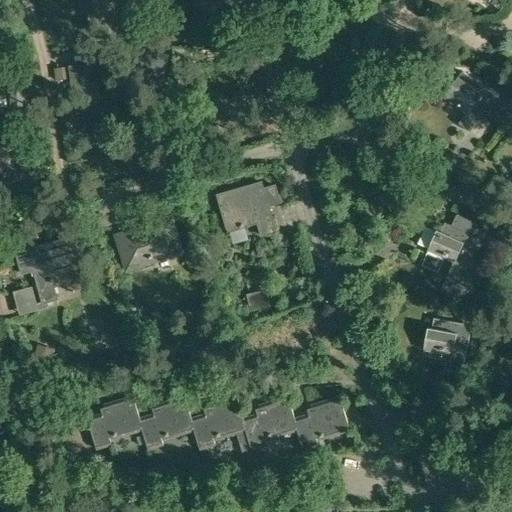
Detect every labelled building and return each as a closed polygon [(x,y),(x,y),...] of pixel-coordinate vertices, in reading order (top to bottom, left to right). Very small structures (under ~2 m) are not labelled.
[(112,0),(96,0),(102,38),(118,36),(112,0)] [(237,1),(234,0),(204,0),(227,16),(237,1)] [(498,9),(504,0),(492,0),(490,3),(498,9)] [(405,34),(371,23),(355,62),(371,68),(405,34)] [(141,29),(129,29),(129,41),(141,41),(141,29)] [(287,33),(279,49),(316,68),(324,52),(287,33)] [(167,54),(137,47),(131,72),(161,79),(167,54)] [(252,62),(244,63),(247,78),(255,77),(252,62)] [(85,63),(69,66),(76,114),(92,112),(85,63)] [(465,113),(458,123),(469,131),(496,94),(462,70),(443,97),(465,113)] [(367,75),(357,71),(354,77),(365,81),(367,75)] [(7,77),(10,117),(25,116),(22,76),(7,77)] [(255,100),(242,88),(211,118),(224,131),(255,100)] [(348,108),(352,99),(342,95),(339,104),(348,108)] [(492,123),(500,129),(511,115),(503,109),(492,123)] [(508,139),(511,134),(511,118),(499,131),(508,139)] [(0,144),(0,172),(1,173),(8,148),(0,144)] [(258,222),(262,235),(276,231),(268,205),(280,202),(275,185),(263,189),(261,182),(218,195),(228,231),(258,222)] [(442,288),(461,296),(465,287),(473,291),(485,262),(471,256),(480,235),(477,234),(479,229),(477,228),(479,224),(458,215),(454,224),(445,221),(441,231),(436,229),(435,231),(426,227),(418,244),(427,249),(453,261),(445,279),(446,279),(442,288)] [(115,235),(126,271),(183,253),(172,217),(115,235)] [(33,269),(42,302),(56,298),(51,281),(84,272),(74,235),(28,248),(29,252),(17,256),(22,272),(33,269)] [(271,307),(266,287),(246,291),(251,312),(271,307)] [(448,369),(462,372),(471,325),(433,317),(432,327),(428,326),(423,349),(451,355),(448,369)] [(37,344),(34,355),(50,360),(54,349),(37,344)] [(110,440),(141,431),(137,418),(140,417),(133,395),(105,403),(106,405),(99,407),(101,413),(86,418),(96,448),(112,444),(110,440)] [(162,440),(192,431),(188,418),(192,417),(184,395),(155,404),(156,406),(151,408),(152,413),(140,417),(137,418),(141,431),(147,449),(164,444),(162,440)] [(214,440),(243,432),(239,418),(243,417),(236,395),(207,403),(208,406),(203,408),(204,413),(192,417),(188,418),(192,431),(199,449),(215,445),(214,440)] [(243,432),(251,450),(266,445),(266,440),(296,432),(291,418),(295,417),(288,395),(259,403),(260,406),(255,408),(256,413),(243,417),(239,418),(243,432)] [(291,418),(296,432),(302,446),(316,442),(316,437),(349,427),(339,396),(314,402),(316,405),(307,408),(308,413),(295,417),(291,418)]
